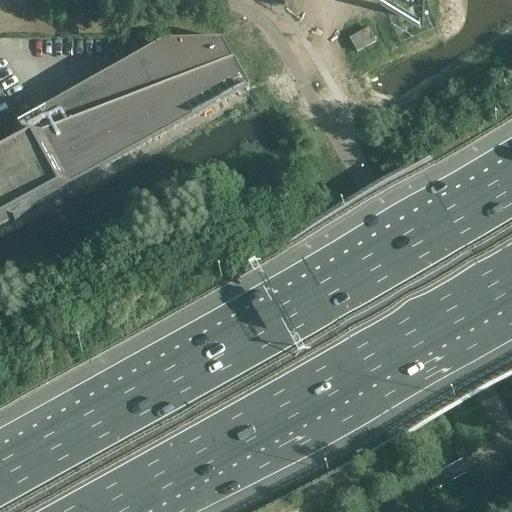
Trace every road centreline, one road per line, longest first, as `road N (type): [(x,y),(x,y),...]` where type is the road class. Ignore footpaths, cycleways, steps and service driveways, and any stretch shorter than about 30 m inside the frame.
road 1 (motorway): [(511,186),(0,477)]
road 2 (motorway): [(93,511),(511,274)]
